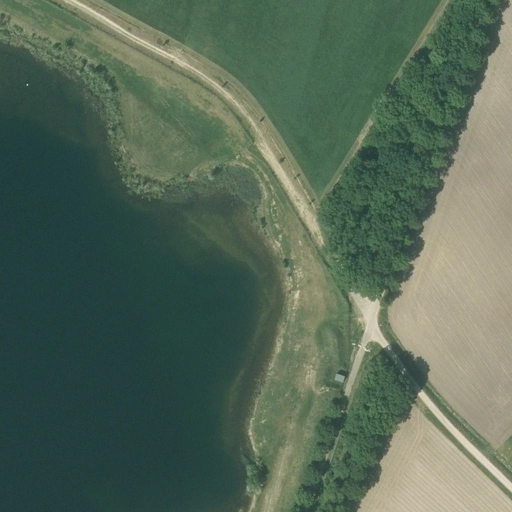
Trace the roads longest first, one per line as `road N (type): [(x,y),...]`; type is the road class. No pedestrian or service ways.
road 1 (track): [(64,0),(239,104),(371,324)]
road 2 (unclassified): [(483,0),(371,324)]
road 3 (unclassified): [(371,324),(439,418),(511,489)]
road 4 (unclassified): [(371,324),(306,511)]
